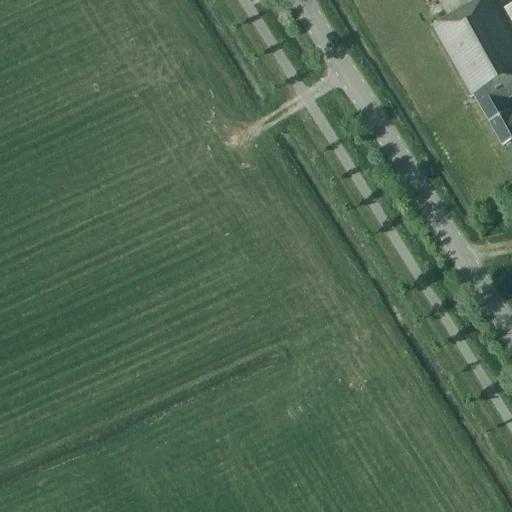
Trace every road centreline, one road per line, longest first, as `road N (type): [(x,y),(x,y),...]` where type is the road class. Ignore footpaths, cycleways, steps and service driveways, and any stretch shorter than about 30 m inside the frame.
road 1 (unknown): [(228,0),(511,449)]
road 2 (tertiary): [(511,334),(300,0)]
